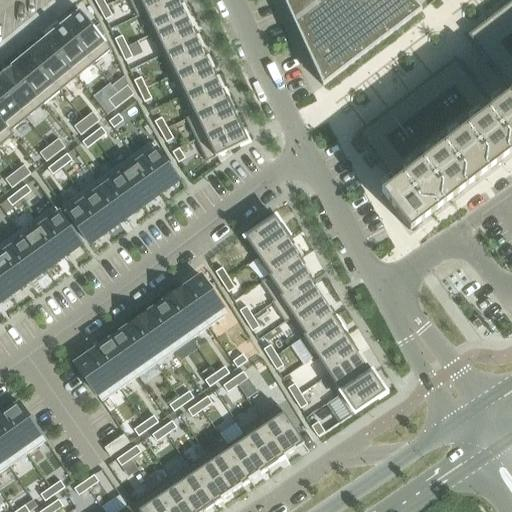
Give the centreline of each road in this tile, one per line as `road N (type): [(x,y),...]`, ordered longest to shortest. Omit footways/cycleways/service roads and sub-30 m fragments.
road 1 (residential): [(303,152),(0,376)]
road 2 (residential): [(303,152),(227,0)]
road 3 (residential): [(403,456),(344,449),(254,511)]
road 4 (residential): [(386,292),(303,152)]
